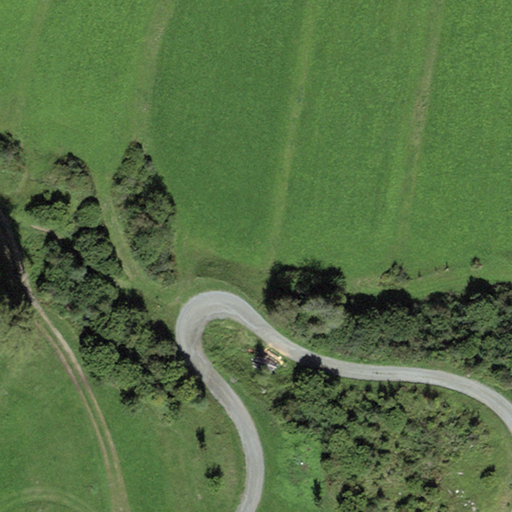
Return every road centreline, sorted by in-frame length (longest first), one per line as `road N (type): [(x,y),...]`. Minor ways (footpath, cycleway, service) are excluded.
road 1 (track): [(186,300),(220,293),(251,333),(332,366),(451,359),(505,407),(494,511)]
road 2 (track): [(232,511),(243,440),(180,326),(186,300)]
